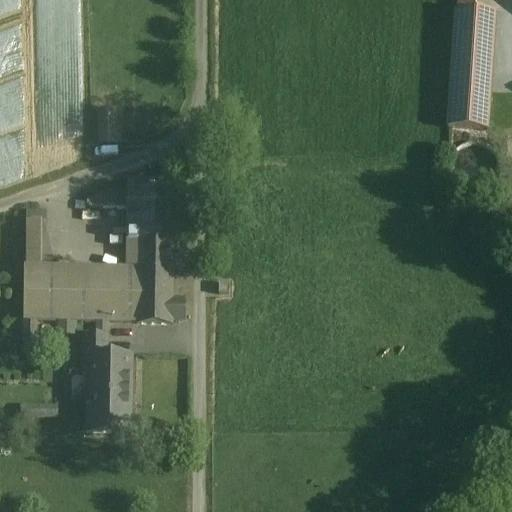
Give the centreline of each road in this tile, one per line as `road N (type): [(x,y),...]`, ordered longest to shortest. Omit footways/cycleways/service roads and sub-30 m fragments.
road 1 (unclassified): [(199,109),(197,511)]
road 2 (unclassified): [(0,208),(170,147),(199,109)]
